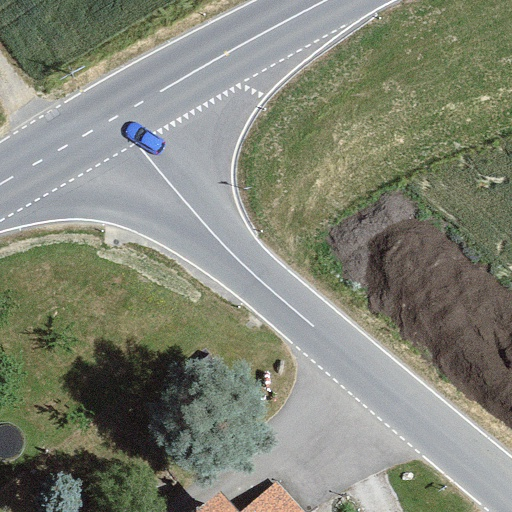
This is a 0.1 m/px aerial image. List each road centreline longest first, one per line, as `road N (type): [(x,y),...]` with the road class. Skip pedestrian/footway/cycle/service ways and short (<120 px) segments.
road 1 (tertiary): [(511,485),(245,267),(115,119)]
road 2 (tertiary): [(115,119),(335,0)]
road 3 (tertiary): [(0,186),(115,119)]
